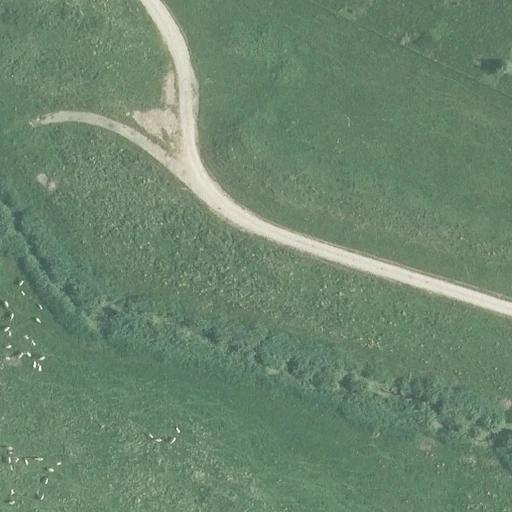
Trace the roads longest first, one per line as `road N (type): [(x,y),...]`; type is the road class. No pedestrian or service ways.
road 1 (track): [(0,148),(56,118),(91,118),(151,145),(241,223),(511,309)]
road 2 (track): [(178,169),(186,66),(144,0)]
